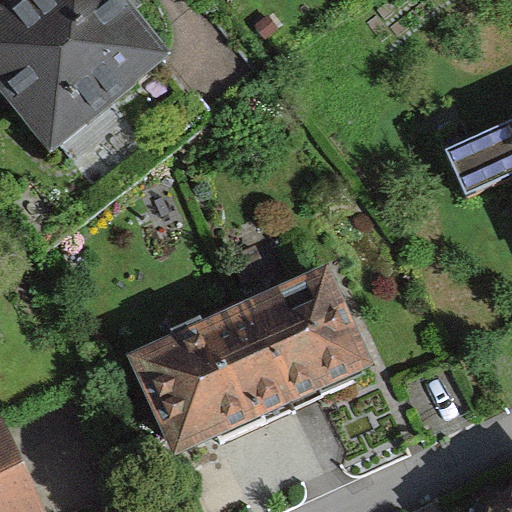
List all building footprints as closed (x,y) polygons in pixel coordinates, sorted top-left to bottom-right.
[(115,0),(23,0),(0,18),(0,100),(51,165),(171,70),(115,0)] [(464,205),(511,183),(511,128),(443,160),(464,205)] [(126,363),(172,465),(374,375),(328,274),(126,363)] [(0,511),(41,511),(0,420),(0,511)] [(511,511),(511,502),(497,511),(511,511)]
